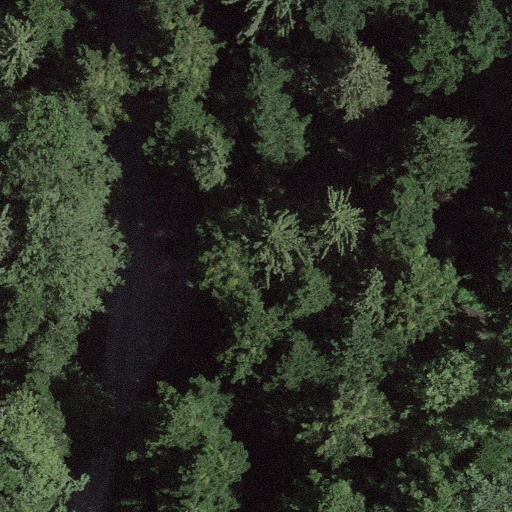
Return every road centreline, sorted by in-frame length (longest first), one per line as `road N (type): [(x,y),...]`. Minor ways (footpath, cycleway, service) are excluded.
road 1 (unclassified): [(138,0),(129,271),(89,511)]
road 2 (track): [(463,0),(339,176),(284,230),(226,260),(129,271)]
